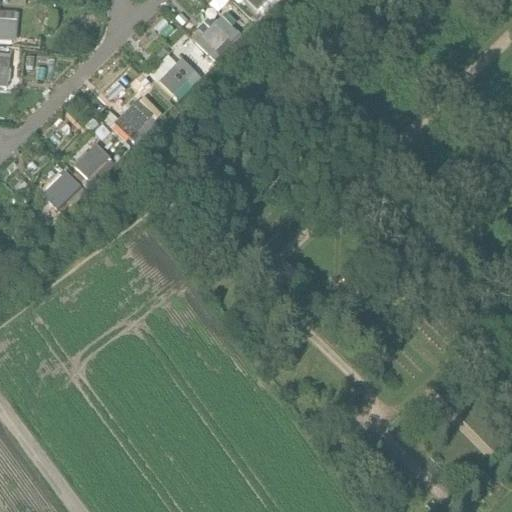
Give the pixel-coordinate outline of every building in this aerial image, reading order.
[(221,54),(253,24),(229,0),(227,0),(197,29),(221,54)] [(247,0),(263,16),(280,0),(247,0)] [(0,18),(0,40),(18,42),(21,21),(0,18)] [(185,32),(151,74),(179,97),(213,55),(185,32)] [(0,55),(0,81),(2,81),(1,73),(12,72),(11,55),(0,55)] [(113,129),(135,145),(154,120),(133,103),(113,129)] [(96,182),(111,155),(84,139),(69,167),(96,182)]
